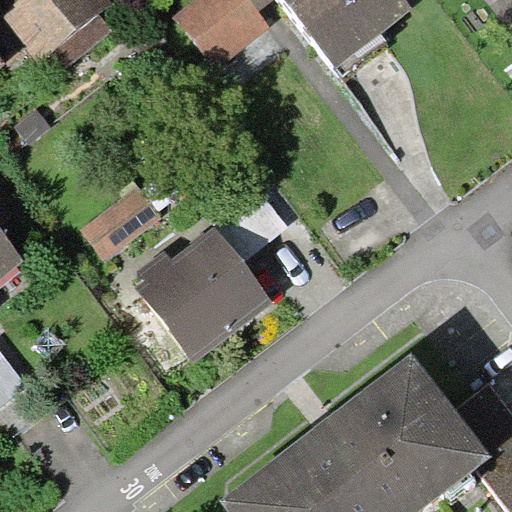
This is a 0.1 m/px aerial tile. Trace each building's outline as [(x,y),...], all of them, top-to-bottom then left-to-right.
[(125,29),(99,0),(0,0),(0,3),(67,80),(125,29)] [(416,30),(392,0),(211,0),(181,24),(223,77),(288,25),(340,90),(416,30)] [(0,95),(15,83),(0,63),(0,95)] [(142,180),(87,231),(117,263),(171,211),(142,180)] [(281,313),(217,234),(138,299),(202,377),(281,313)] [(0,295),(28,274),(0,237),(0,321),(2,320),(0,317),(0,295)] [(11,353),(0,357),(0,400),(25,390),(11,353)] [(438,426),(405,383),(230,511),(452,511),(485,487),(438,426)] [(485,487),(503,511),(510,511),(511,424),(485,390),(438,426),(485,487)]
